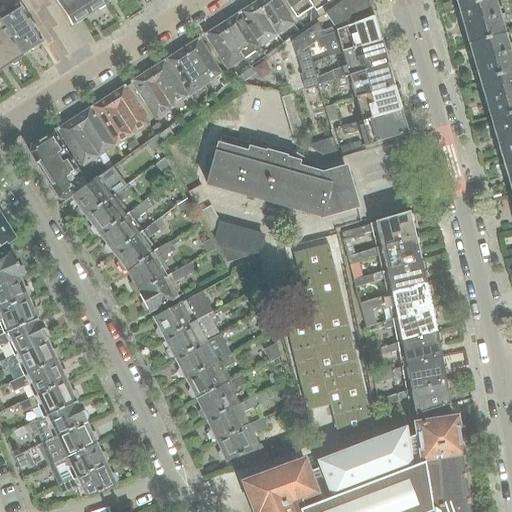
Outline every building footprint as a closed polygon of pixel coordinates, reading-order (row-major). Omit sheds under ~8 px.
[(0,3),(6,12),(0,16),(0,24),(20,57),(41,44),(16,5),(14,6),(10,0),(1,0),(0,1),(0,3)] [(68,0),(81,20),(106,4),(104,0),(68,0)] [(276,0),(262,0),(256,4),(276,36),(292,24),(276,0)] [(283,0),(296,20),(312,9),(306,0),(283,0)] [(323,38),(373,18),(363,0),(359,0),(330,21),(333,30),(321,34),(317,27),(292,45),(295,57),(316,43),(323,38)] [(330,0),(306,0),(312,9),(315,13),(331,2),(330,0)] [(455,0),(458,9),(489,0),(455,0)] [(469,45),(504,35),(494,0),(489,0),(458,9),(469,45)] [(256,4),(240,15),(260,47),(276,36),(256,4)] [(240,15),(222,26),(243,59),(260,47),(240,15)] [(342,53),(380,42),(373,18),(323,38),(316,43),(318,50),(326,48),(329,58),(342,53)] [(0,73),(22,59),(20,57),(0,24),(0,73)] [(226,71),(243,59),(222,26),(205,37),(226,71)] [(480,83),(511,73),(511,61),(504,35),(469,45),(480,83)] [(198,42),(181,52),(204,88),(220,77),(198,42)] [(337,81),(387,66),(380,42),(342,53),(346,69),(334,72),(337,81)] [(318,88),(307,50),(296,58),(305,91),(318,88)] [(181,52),(164,63),(188,99),(204,88),(181,52)] [(164,63),(148,74),(171,111),(188,99),(164,63)] [(263,64),(253,70),(258,77),(264,77),(270,73),(263,64)] [(351,86),(355,100),(394,88),(387,66),(337,81),(339,89),(351,86)] [(328,75),(324,79),(325,84),(335,81),(333,73),(328,75)] [(511,118),(511,73),(480,83),(492,124),(511,118)] [(155,122),(171,111),(148,74),(131,84),(155,122)] [(236,77),(234,74),(220,84),(223,88),(236,77)] [(348,118),(350,126),(400,111),(394,88),(355,100),(359,114),(348,118)] [(124,89),(107,100),(131,137),(147,126),(124,89)] [(292,97),(281,99),(287,118),(297,115),(292,97)] [(107,100),(90,110),(114,147),(131,137),(107,100)] [(326,110),(331,124),(339,122),(334,107),(326,110)] [(90,110),(73,121),(97,158),(114,147),(90,110)] [(407,135),(400,111),(350,126),(353,134),(364,131),(368,146),(407,135)] [(511,118),(492,124),(502,160),(511,157),(511,118)] [(80,169),(97,158),(73,121),(56,132),(80,169)] [(157,136),(164,131),(159,124),(152,128),(157,136)] [(65,203),(70,200),(75,196),(69,186),(72,183),(70,179),(77,174),(70,162),(66,164),(64,161),(60,164),(58,161),(66,156),(53,134),(31,149),(29,155),(57,201),(65,203)] [(162,145),(157,137),(146,145),(151,153),(162,145)] [(308,147),(326,159),(337,155),(332,139),(308,147)] [(319,173),(286,152),(248,142),(245,153),(217,145),(206,187),(320,218),(320,220),(341,213),(363,208),(353,166),(336,170),(323,174),(319,173)] [(361,148),(359,142),(340,148),(342,154),(361,148)] [(511,157),(502,160),(511,193),(511,157)] [(164,158),(156,165),(160,171),(169,165),(164,158)] [(70,200),(84,218),(113,197),(105,186),(118,177),(112,170),(75,196),(70,200)] [(126,188),(113,197),(84,218),(98,237),(127,216),(120,205),(131,195),(126,188)] [(176,206),(183,217),(194,211),(187,200),(176,206)] [(147,201),(140,207),(145,214),(152,209),(147,201)] [(140,207),(127,216),(98,237),(112,255),(141,234),(134,224),(145,214),(140,207)] [(211,207),(201,213),(210,229),(220,224),(211,207)] [(415,239),(409,215),(361,229),(342,233),(347,257),(353,255),(350,239),(363,236),(372,233),(371,231),(376,230),(380,249),(415,239)] [(9,237),(0,222),(0,249),(8,244),(9,237)] [(112,255),(126,274),(155,252),(147,241),(159,232),(154,225),(141,234),(112,255)] [(382,254),(386,272),(420,262),(415,239),(380,249),(366,253),(347,257),(353,280),(361,278),(357,262),(368,260),(377,257),(377,256),(382,254)] [(202,245),(207,255),(214,251),(209,241),(202,245)] [(169,245),(155,252),(126,274),(137,295),(169,277),(162,266),(168,262),(165,258),(174,253),(169,245)] [(283,318),(306,412),(330,406),(337,439),(338,441),(374,433),(373,428),(328,245),(293,254),(307,312),(283,318)] [(0,288),(19,280),(22,279),(12,254),(8,256),(0,261),(0,288)] [(387,278),(391,296),(426,286),(420,262),(386,272),(371,277),(353,281),(355,288),(373,284),(383,281),(382,279),(387,278)] [(183,270),(169,277),(137,295),(148,315),(181,297),(174,286),(188,277),(183,270)] [(260,289),(254,274),(243,279),(249,293),(260,289)] [(0,311),(27,300),(19,280),(0,288),(0,311)] [(392,301),(396,320),(431,310),(426,286),(391,296),(377,300),(358,304),(360,311),(378,307),(388,304),(387,302),(392,301)] [(163,341),(207,318),(201,305),(202,304),(198,296),(152,321),(163,341)] [(0,328),(3,337),(36,322),(34,319),(27,300),(0,311),(0,328)] [(267,310),(262,300),(251,306),(256,316),(267,310)] [(397,326),(401,344),(436,334),(431,310),(396,320),(381,324),(383,332),(393,329),(393,327),(397,326)] [(163,341),(174,361),(219,337),(213,325),(217,323),(213,315),(207,318),(163,341)] [(379,324),(377,317),(365,321),(366,326),(367,328),(379,324)] [(0,348),(7,345),(13,357),(46,343),(36,322),(3,337),(0,338),(0,348)] [(272,333),(270,324),(260,330),(264,337),(272,333)] [(402,349),(406,368),(441,357),(436,334),(401,344),(386,348),(378,350),(375,340),(367,342),(372,360),(388,356),(398,353),(397,351),(402,349)] [(220,337),(219,337),(174,361),(185,381),(229,359),(222,346),(224,345),(220,337)] [(17,367),(23,378),(56,363),(46,343),(13,357),(0,363),(0,368),(2,373),(17,367)] [(279,359),(275,347),(262,352),(268,364),(279,359)] [(406,373),(410,392),(445,381),(441,357),(406,368),(390,372),(373,376),(375,383),(392,379),(402,376),(402,374),(406,373)] [(185,381),(196,401),(228,385),(222,373),(235,366),(231,358),(229,359),(185,381)] [(27,387),(33,399),(66,384),(56,363),(23,378),(8,385),(12,393),(27,387)] [(206,424),(239,407),(233,395),(237,392),(236,390),(246,386),(242,377),(228,385),(196,401),(206,424)] [(450,406),(445,381),(410,392),(395,396),(382,399),(384,406),(397,403),(397,404),(407,401),(406,399),(411,398),(414,417),(450,406)] [(37,408),(43,420),(76,405),(66,384),(33,399),(18,406),(23,415),(37,408)] [(264,394),(253,400),(257,407),(268,401),(264,394)] [(206,424),(216,444),(248,428),(242,415),(257,407),(253,400),(239,407),(206,424)] [(76,405),(43,420),(28,427),(32,436),(34,435),(39,447),(86,426),(76,405)] [(241,469),(267,461),(260,447),(258,448),(252,437),(267,429),(263,420),(248,428),(216,444),(226,464),(237,460),(241,469)] [(302,464),(244,486),(253,511),(468,511),(455,420),(416,426),(417,429),(393,433),(393,434),(375,438),(316,463),(320,472),(308,478),(302,464)] [(57,449),(63,461),(96,446),(86,426),(39,447),(38,447),(42,456),(57,449)] [(21,440),(26,434),(23,428),(13,432),(16,439),(21,440)] [(54,475),(60,488),(106,467),(96,446),(63,461),(48,468),(52,477),(54,475)] [(103,493),(115,488),(106,467),(60,488),(58,489),(62,497),(77,491),(81,500),(103,493)]
